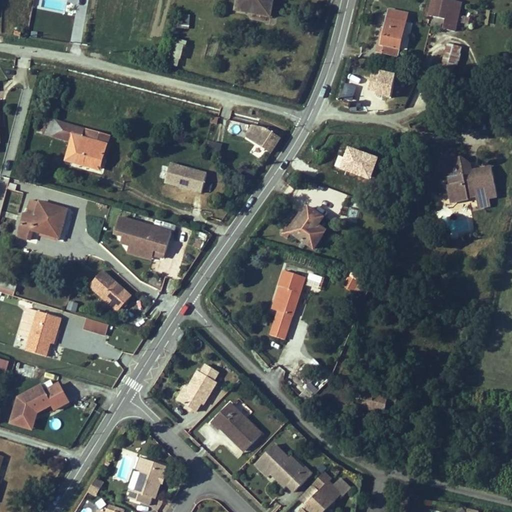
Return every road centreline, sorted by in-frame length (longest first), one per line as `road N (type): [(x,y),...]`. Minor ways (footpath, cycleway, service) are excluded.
road 1 (residential): [(511,498),(349,452),(184,302)]
road 2 (tertiary): [(348,0),(329,68),(294,144),(184,302)]
road 3 (track): [(306,120),(112,65),(0,48)]
road 4 (track): [(511,64),(386,118),(313,107)]
road 5 (unknown): [(175,316),(90,242),(40,243)]
road 6 (tertiary): [(124,398),(52,511)]
